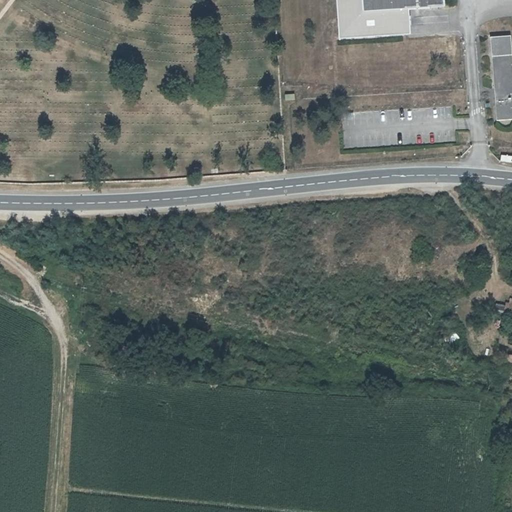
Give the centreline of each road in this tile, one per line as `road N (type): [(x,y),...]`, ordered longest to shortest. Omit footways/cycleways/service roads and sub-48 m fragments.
road 1 (tertiary): [(0,202),(161,198),(443,174),(511,180)]
road 2 (track): [(51,511),(64,366),(57,323),(34,278),(0,254)]
